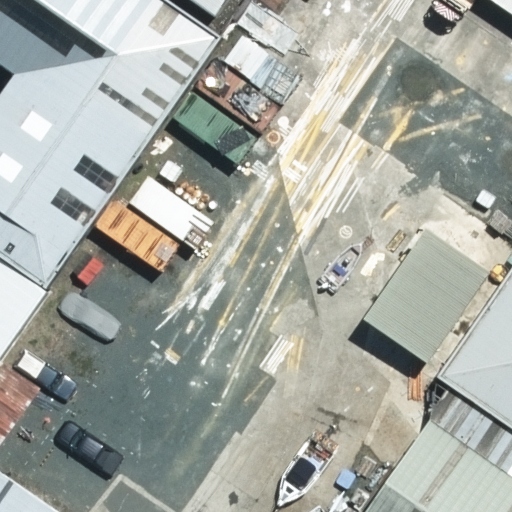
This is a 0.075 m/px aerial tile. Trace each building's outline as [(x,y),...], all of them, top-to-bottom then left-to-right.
[(225,29),(180,0),(0,0),(0,66),(11,75),(0,91),(0,250),(51,285),(138,157),(225,29)] [(222,0),(200,0),(215,10),(222,0)] [(511,0),(491,0),(511,14),(511,0)] [(511,219),(511,115),(396,34),(337,116),(502,234),(511,219)] [(497,253),(427,210),(361,317),(431,360),(497,253)] [(511,253),(433,369),(511,421),(511,253)] [(511,511),(511,488),(414,422),(352,511),(511,511)] [(49,511),(0,477),(0,511),(49,511)]
